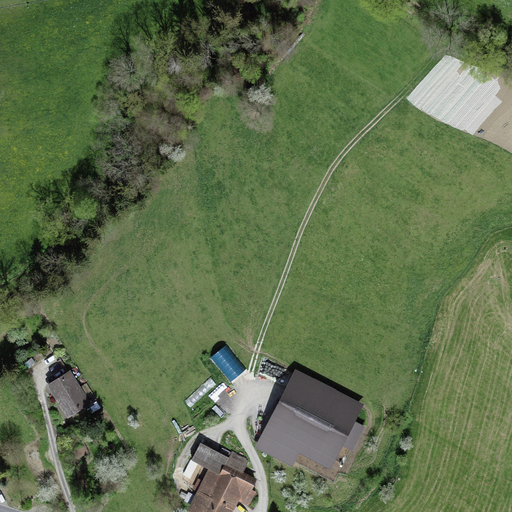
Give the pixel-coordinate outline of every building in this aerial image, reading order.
[(225,344),(211,358),(232,381),(247,367),(225,344)] [(359,407),(295,374),(259,444),(272,450),(271,452),(291,462),(298,449),(329,465),(341,442),(352,448),(363,426),(352,421),(359,407)] [(50,387),(68,415),(88,403),(70,375),(50,387)] [(224,382),(210,393),(222,409),(236,399),(224,382)] [(225,511),(235,494),(245,499),(255,478),(242,472),(247,462),(231,454),(229,456),(202,442),(193,458),(213,469),(193,507),(201,511),(225,511)]
